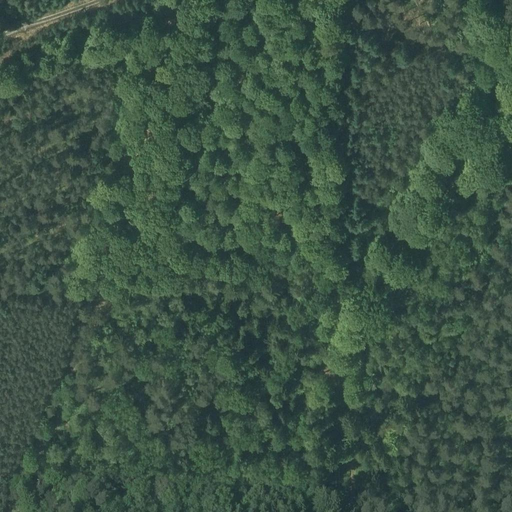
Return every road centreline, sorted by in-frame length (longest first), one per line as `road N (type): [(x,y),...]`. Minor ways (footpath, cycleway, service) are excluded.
road 1 (track): [(11,511),(97,284),(171,0)]
road 2 (track): [(505,68),(371,273),(355,313),(344,355),(335,511)]
road 3 (track): [(351,511),(359,358),(371,311),(509,92),(505,68)]
road 4 (track): [(496,51),(300,0)]
